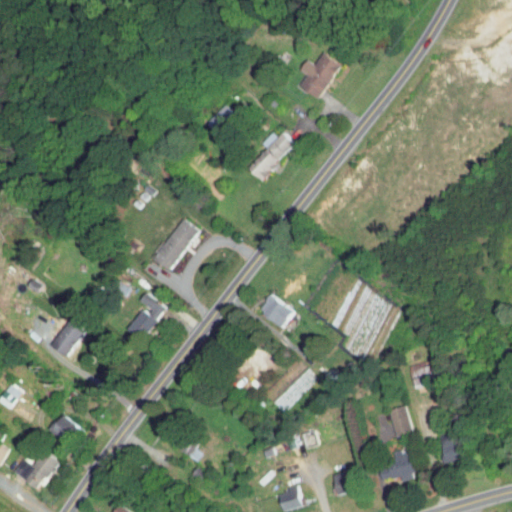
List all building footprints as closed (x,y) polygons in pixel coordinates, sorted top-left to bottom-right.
[(299,69),(291,78),(309,92),(334,60),(317,46),(307,59),(300,54),(293,63),(299,69)] [(223,106),(215,98),(196,117),(204,126),(223,106)] [(259,141),(268,131),(263,127),(254,136),(259,141)] [(288,139),(277,128),(241,160),(252,172),(288,139)] [(193,224),(177,212),(146,252),(162,265),(193,224)] [(131,298),(135,300),(120,325),(134,334),(156,299),(137,287),(131,298)] [(285,304),(261,288),(250,304),(274,320),(285,304)] [(42,339),(58,351),(78,324),(62,313),(42,339)] [(406,383),(424,377),(417,355),(399,362),(406,383)] [(0,379),(0,402),(0,403),(13,386),(2,378),(0,379)] [(403,427),(398,400),(381,404),(386,430),(403,427)] [(73,423),(56,407),(42,422),(59,438),(73,423)] [(189,454),(197,441),(162,420),(154,433),(189,454)] [(445,420),(426,430),(439,458),(459,448),(445,420)] [(53,456),(39,444),(25,460),(17,452),(6,464),(27,484),(53,456)] [(394,475),(406,473),(406,468),(414,466),(412,453),(378,459),(380,473),(393,471),(394,475)] [(328,488),(343,486),(340,467),(325,469),(328,488)] [(271,486),(277,505),(296,500),(291,481),(271,486)] [(104,510),(106,511),(126,511),(127,511),(112,500),(104,510)]
